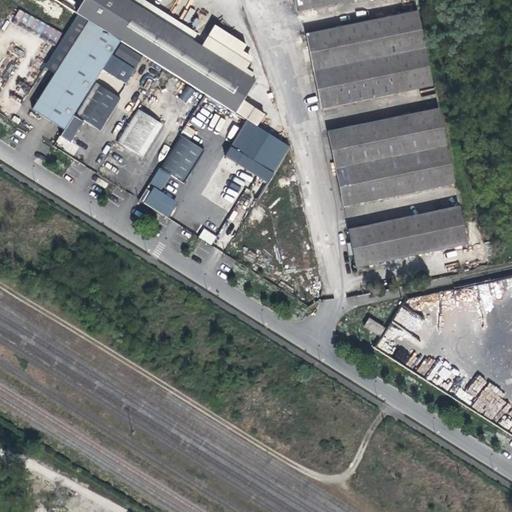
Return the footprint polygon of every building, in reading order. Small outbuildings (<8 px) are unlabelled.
[(128,0),(84,0),(77,12),(236,111),(256,79),(128,0)] [(154,6),(144,0),(128,0),(150,14),(154,6)] [(294,0),(297,11),(347,0),(294,0)] [(416,10),(302,31),(319,109),(432,85),(416,10)] [(16,20),(57,42),(61,33),(21,11),(16,20)] [(120,41),(88,21),(31,112),(46,121),(63,132),(73,115),(112,53),(120,41)] [(137,68),(144,56),(122,43),(115,54),(125,60),(137,68)] [(106,90),(125,60),(115,54),(112,53),(73,115),(76,116),(56,146),(71,156),(75,150),(68,145),(83,121),(90,125),(98,130),(119,98),(106,90)] [(187,85),(179,97),(186,103),(195,91),(187,85)] [(265,113),(243,99),(237,110),(236,111),(241,114),(257,125),(265,113)] [(438,108),(326,129),(344,206),(454,182),(438,108)] [(137,109),(116,141),(130,150),(142,157),(162,125),(137,109)] [(241,114),(216,155),(237,168),(258,180),(283,139),(241,114)] [(179,135),(159,168),(173,177),(184,183),(204,151),(179,135)] [(237,177),(229,186),(230,187),(226,191),(234,197),(245,184),(237,177)] [(151,191),(144,203),(167,218),(175,206),(151,191)] [(458,206),(350,228),(358,266),(466,244),(458,206)] [(212,244),(216,235),(202,228),(198,238),(212,244)] [(497,255),(493,240),(484,242),(487,257),(497,255)] [(405,300),(388,325),(423,348),(439,322),(405,300)] [(369,318),(363,327),(380,336),(385,327),(369,318)] [(479,375),(470,388),(478,393),(486,380),(479,375)]
